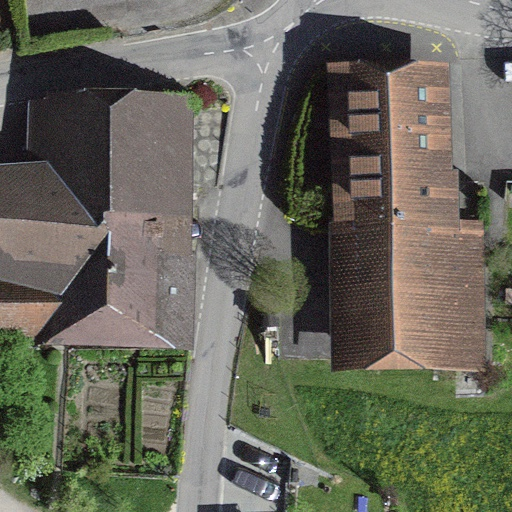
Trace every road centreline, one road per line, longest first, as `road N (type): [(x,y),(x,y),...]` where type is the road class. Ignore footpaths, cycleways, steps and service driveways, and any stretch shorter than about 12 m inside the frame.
road 1 (residential): [(202,511),(262,50)]
road 2 (unclassified): [(0,84),(262,50)]
